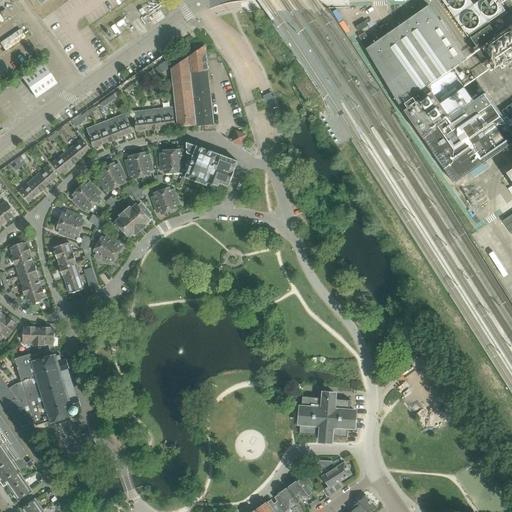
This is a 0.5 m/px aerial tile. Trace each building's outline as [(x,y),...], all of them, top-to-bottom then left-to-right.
[(511,1),(511,0),(440,0),(473,49),(497,33),(499,35),(511,26),(511,1)] [(365,32),(359,36),(399,105),(412,96),(451,69),(466,58),(429,6),(373,45),(365,32)] [(369,26),(366,20),(356,26),(359,32),(369,26)] [(20,29),(0,42),(0,43),(5,51),(25,37),(20,29)] [(205,46),(172,69),(178,127),(196,125),(196,126),(200,125),(214,124),(211,93),(206,52),(206,46),(205,46)] [(43,63),(21,78),(35,98),(56,83),(43,63)] [(163,63),(160,65),(164,72),(168,70),(163,63)] [(159,66),(154,69),(158,75),(163,72),(159,66)] [(467,68),(456,75),(464,87),(475,80),(467,68)] [(417,102),(404,111),(421,136),(454,184),(511,143),(511,133),(484,93),(479,85),(467,93),(451,69),(412,96),(417,102)] [(154,70),(149,73),(153,79),(158,76),(154,70)] [(144,77),(139,80),(142,85),(147,82),(144,77)] [(134,83),(128,88),(130,91),(137,87),(134,83)] [(163,109),(165,127),(175,126),(173,116),(172,108),(163,109)] [(159,128),(165,127),(163,109),(154,110),(156,129),(159,129),(159,128)] [(154,110),(145,111),(147,130),(153,129),(153,130),(156,129),(154,110)] [(135,112),(136,121),(137,131),(147,130),(145,111),(135,112)] [(119,123),(124,136),(133,132),(129,123),(125,114),(117,118),(119,123)] [(109,126),(109,127),(114,140),(118,139),(118,138),(124,136),(119,123),(117,118),(107,121),(109,126)] [(107,121),(96,126),(98,131),(99,131),(104,143),(110,141),(110,142),(114,140),(109,127),(109,126),(107,121)] [(91,138),(95,147),(104,143),(99,131),(98,131),(96,126),(88,129),(91,138)] [(237,132),(233,141),(242,144),(245,135),(237,132)] [(78,159),(90,149),(84,141),(84,142),(82,139),(68,151),(76,162),(79,160),(78,159)] [(186,177),(191,179),(202,183),(207,185),(208,182),(219,186),(220,183),(229,186),(230,181),(231,181),(234,171),(237,163),(238,161),(213,152),(207,150),(200,147),(187,142),(187,143),(187,153),(187,163),(190,165),(186,177)] [(164,154),(160,154),(161,170),(165,169),(165,173),(173,172),(172,150),(164,151),(164,154)] [(172,150),(173,172),(181,172),(181,169),(185,169),(184,153),(180,153),(180,150),(172,150)] [(53,163),(55,165),(61,173),(73,163),(74,164),(76,162),(68,151),(53,163)] [(149,171),(153,170),(150,155),(146,156),(145,153),(137,155),(142,176),(150,174),(149,171)] [(130,160),(126,161),(130,176),(134,175),(135,178),(142,176),(137,155),(129,157),(130,160)] [(107,167),(118,187),(125,183),(123,180),(127,178),(119,164),(116,166),(114,163),(107,167)] [(48,166),(34,178),(44,189),(46,187),(45,187),(57,176),(51,169),(48,166)] [(107,167),(100,171),(102,174),(98,176),(106,190),(109,188),(111,190),(118,187),(107,167)] [(20,191),(23,194),(29,201),(41,191),(42,191),(44,189),(34,178),(20,191)] [(85,183),(79,189),(95,204),(101,199),(98,196),(101,193),(90,183),(87,186),(85,183)] [(176,205),(180,204),(175,190),(171,191),(170,188),(162,191),(169,211),(177,208),(176,205)] [(74,195),(76,197),(73,200),(85,211),(87,208),(90,210),(95,204),(79,189),(74,195)] [(154,193),(156,197),(152,198),(157,212),(161,211),(162,214),(169,211),(162,191),(154,193)] [(109,199),(115,205),(118,202),(113,196),(109,199)] [(109,199),(106,201),(112,207),(115,205),(109,199)] [(0,209),(8,220),(13,216),(15,213),(7,203),(5,201),(0,204),(0,209)] [(148,218),(151,215),(141,204),(138,206),(137,205),(132,209),(130,207),(125,212),(141,230),(146,225),(144,224),(149,220),(148,218)] [(63,213),(61,221),(81,229),(84,221),(81,220),(82,216),(68,211),(67,214),(63,213)] [(118,223),(115,226),(125,237),(128,235),(130,237),(135,232),(136,234),(141,230),(125,212),(121,216),(122,217),(117,221),(118,223)] [(511,214),(503,221),(511,234),(511,214)] [(61,230),(59,233),(74,239),(75,235),(78,236),(81,229),(61,221),(58,228),(61,230)] [(99,244),(118,255),(122,248),(119,246),(121,243),(108,235),(106,239),(103,237),(99,244)] [(15,247),(11,248),(14,257),(13,258),(31,252),(29,246),(28,246),(27,243),(23,244),(23,243),(15,246),(15,247)] [(54,248),(55,251),(57,258),(73,253),(71,246),(70,243),(67,243),(57,246),(57,247),(54,248)] [(95,251),(98,253),(96,256),(109,264),(111,260),(114,262),(118,255),(99,244),(95,251)] [(30,253),(31,253),(31,252),(13,258),(15,264),(16,264),(17,267),(33,262),(30,253)] [(61,268),(60,268),(77,263),(74,253),(73,253),(57,258),(57,259),(58,258),(61,268)] [(33,262),(17,267),(20,276),(37,270),(35,265),(34,265),(33,262)] [(80,273),(79,270),(77,263),(60,268),(63,275),(64,279),(65,279),(80,274),(80,273)] [(38,276),(37,270),(20,276),(23,285),(39,280),(38,276)] [(93,271),(86,274),(89,285),(97,282),(93,271)] [(82,289),(84,288),(80,274),(65,279),(70,293),(72,293),(82,289)] [(23,285),(24,288),(23,288),(25,294),(42,288),(41,288),(39,280),(23,285)] [(42,288),(25,294),(26,294),(29,303),(33,302),(33,303),(41,300),(41,299),(45,298),(44,295),(42,288)] [(11,291),(8,294),(14,300),(17,297),(11,291)] [(17,297),(14,300),(20,306),(22,303),(17,297)] [(1,314),(2,313),(0,315),(0,330),(9,319),(9,318),(8,319),(1,314)] [(17,325),(14,323),(9,319),(0,330),(0,333),(7,338),(8,336),(9,336),(17,325)] [(25,328),(24,341),(25,341),(25,344),(34,344),(34,345),(35,328),(28,327),(28,328),(25,328)] [(35,328),(34,345),(44,345),(44,328),(44,329),(35,328)] [(44,328),(44,345),(53,345),(53,342),(54,342),(54,329),(51,329),(51,328),(44,328)] [(76,399),(67,368),(68,368),(68,367),(69,367),(69,366),(68,367),(66,362),(67,361),(66,361),(63,362),(60,355),(55,356),(34,362),(31,354),(15,359),(22,382),(16,384),(9,388),(0,375),(0,398),(17,422),(18,421),(22,427),(36,423),(37,425),(45,422),(46,423),(52,421),(61,419),(61,418),(64,417),(64,418),(73,415),(73,414),(74,414),(75,414),(76,414),(77,413),(78,412),(78,411),(78,410),(78,409),(78,408),(77,407),(76,407),(80,406),(79,405),(81,405),(80,404),(79,404),(78,399),(79,399),(79,398),(78,399),(77,398),(76,399)] [(351,403),(351,402),(350,401),(351,401),(351,400),(350,400),(335,399),(335,395),(335,394),(325,393),(324,393),(324,394),(324,398),(309,397),(308,397),(303,396),(302,397),(303,397),(302,407),(301,407),(301,408),(301,413),(301,417),(300,417),(300,423),(300,424),(301,424),(300,433),(300,434),(305,435),(306,435),(306,434),(321,435),(320,440),(320,441),(321,441),(331,441),(331,442),(332,442),(332,441),(331,441),(332,436),(347,438),(348,438),(348,437),(348,427),(353,428),(354,428),(354,427),(355,412),(356,412),(356,411),(355,411),(350,411),(350,403),(351,403)] [(0,476),(0,477),(0,481),(1,483),(18,471),(23,467),(18,460),(27,454),(14,436),(15,436),(14,435),(9,428),(8,427),(0,415),(0,476)] [(323,475),(323,476),(329,486),(323,490),(327,497),(342,488),(339,483),(352,474),(344,462),(336,468),(332,461),(318,460),(318,466),(323,475)] [(18,471),(1,483),(4,487),(8,484),(12,489),(25,480),(20,473),(20,474),(18,471)] [(304,471),(299,475),(301,479),(288,488),(299,503),(312,493),(307,486),(312,483),(304,471)] [(25,480),(12,489),(14,494),(15,495),(16,498),(18,498),(18,499),(32,490),(25,480)] [(288,488),(275,497),(278,501),(276,503),(282,511),(285,511),(291,508),(293,511),(304,511),(299,503),(288,488)] [(357,507),(351,511),(369,511),(377,506),(366,496),(355,505),(357,507)] [(36,500),(23,509),(24,510),(24,511),(23,511),(40,511),(43,510),(36,500)] [(257,510),(257,511),(277,511),(279,511),(271,500),(257,510)]
